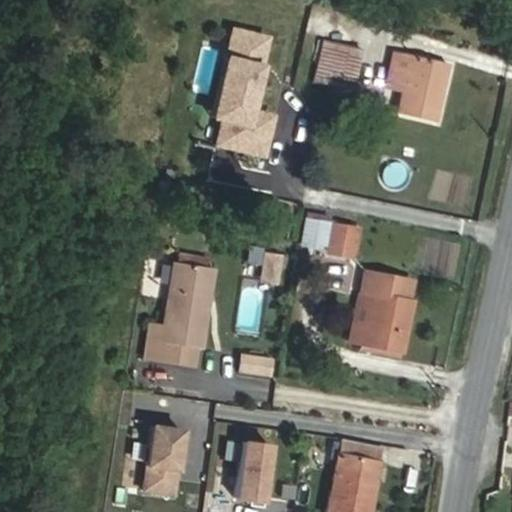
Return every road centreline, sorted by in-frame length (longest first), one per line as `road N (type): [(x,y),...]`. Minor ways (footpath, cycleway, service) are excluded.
road 1 (unknown): [(278,116),(275,147),(286,176),(511,216)]
road 2 (secondary): [(511,227),(474,396),(461,511)]
